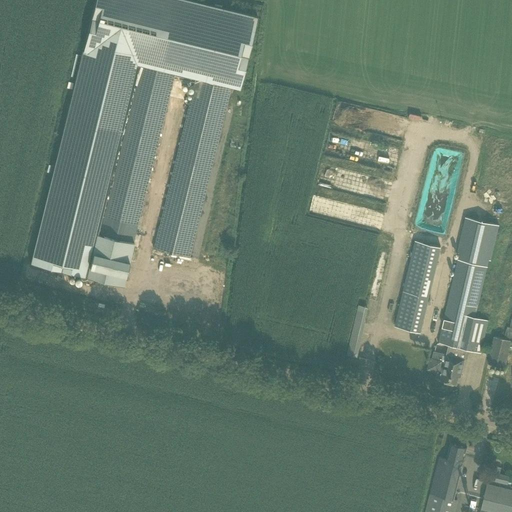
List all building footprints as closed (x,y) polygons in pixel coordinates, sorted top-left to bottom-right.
[(174,74),(174,72),(194,77),(155,238),(152,248),(189,257),(192,247),(231,86),(240,88),(257,18),(183,0),(95,0),(31,264),(123,287),(134,244),(133,243),(174,74)] [(434,352),(433,358),(441,360),(438,373),(436,379),(440,380),(456,384),(458,376),(459,376),(460,376),(461,372),(464,359),(467,357),(469,350),(481,353),(485,334),(486,334),(489,320),(475,317),(489,259),(491,260),(499,226),(499,225),(490,223),(465,217),(457,252),(460,253),(441,333),(439,342),(449,345),(447,355),(434,352)] [(394,326),(420,332),(441,247),(415,241),(394,326)] [(356,303),(348,354),(359,356),(367,305),(356,303)] [(511,319),(510,327),(507,327),(504,339),(494,336),(487,363),(505,368),(511,341),(511,319)] [(451,444),(448,453),(447,460),(437,457),(423,511),(452,511),(456,501),(453,500),(466,448),(451,444)] [(488,479),(508,484),(510,476),(490,471),(488,479)] [(479,511),(511,511),(511,489),(485,484),(479,511)]
